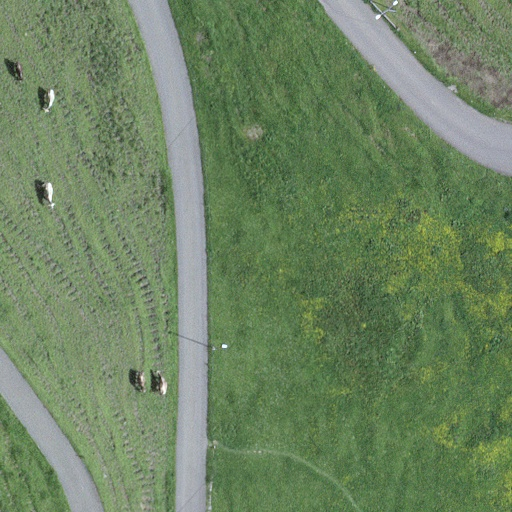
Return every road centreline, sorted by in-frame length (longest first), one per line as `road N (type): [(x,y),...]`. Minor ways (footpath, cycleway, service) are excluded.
road 1 (unclassified): [(193,511),(188,133),(152,0)]
road 2 (unclassified): [(343,0),(493,142),(511,144)]
road 3 (unclassified): [(0,366),(37,416),(86,511)]
